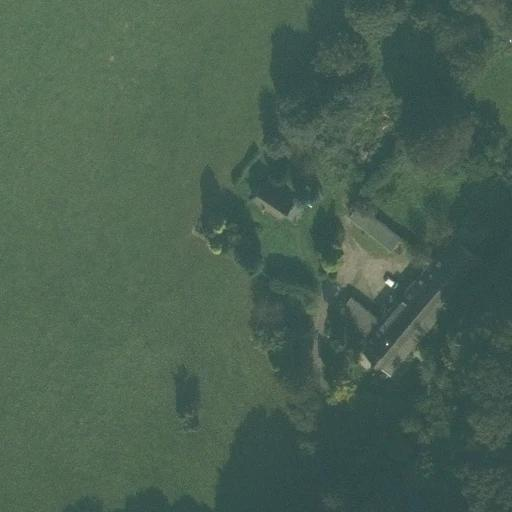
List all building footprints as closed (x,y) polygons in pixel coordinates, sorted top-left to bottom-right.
[(424,19),(404,5),(399,13),(418,27),(424,19)] [(248,208),(262,218),(279,194),(264,184),(248,208)] [(293,203),(279,194),(262,218),(277,228),(293,203)] [(349,222),(391,256),(400,245),(358,211),(349,222)] [(363,354),(391,377),(394,373),(470,282),(481,268),(470,259),(481,246),(464,232),(432,271),(381,332),(363,354)] [(338,321),(346,328),(358,314),(350,307),(338,321)] [(381,332),(358,314),(346,328),(340,335),(363,354),(381,332)]
